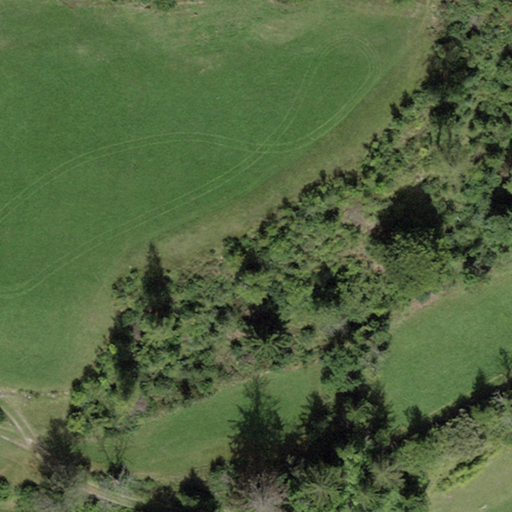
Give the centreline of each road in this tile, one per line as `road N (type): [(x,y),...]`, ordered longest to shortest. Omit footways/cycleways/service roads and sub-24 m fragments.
road 1 (primary): [(511,137),(0,86)]
road 2 (track): [(511,376),(385,446),(289,511)]
road 3 (track): [(167,511),(80,489),(0,431)]
